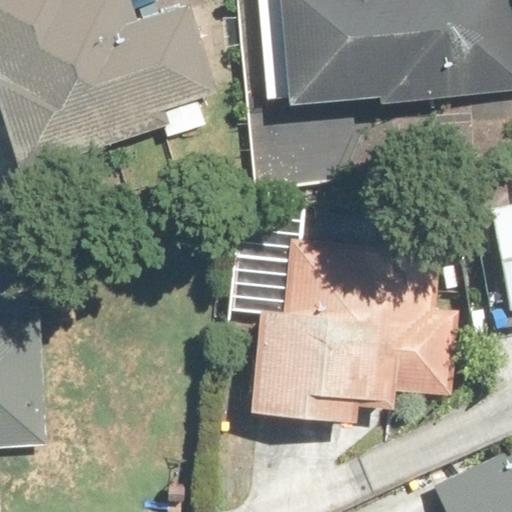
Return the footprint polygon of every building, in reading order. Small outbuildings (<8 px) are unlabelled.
[(0,77),(0,94),(22,172),(168,130),(162,110),(220,93),(195,7),(138,24),(130,0),(0,0),(0,59),(5,77),(0,77)] [(511,0),(267,0),(271,96),(294,96),(294,103),(511,96),(511,0)] [(381,249),(345,247),(347,204),(305,202),(304,236),(293,236),(290,306),(263,305),(259,416),(361,420),(361,407),(402,408),(402,392),(455,394),(458,315),(436,315),(439,241),(381,239),(381,249)] [(511,206),(496,210),(511,300),(511,206)] [(0,446),(51,445),(47,288),(0,288),(0,446)] [(511,511),(511,446),(439,482),(453,511),(511,511)]
